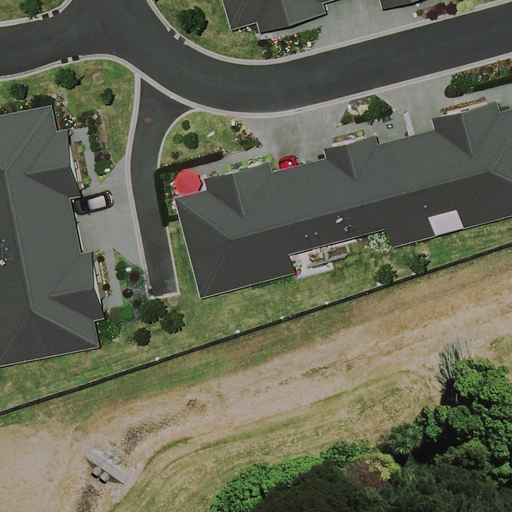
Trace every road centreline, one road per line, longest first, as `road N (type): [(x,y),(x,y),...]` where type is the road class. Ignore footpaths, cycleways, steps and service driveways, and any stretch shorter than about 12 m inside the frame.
road 1 (residential): [(175,64),(283,97),(415,76),(511,45)]
road 2 (residential): [(175,64),(144,149),(141,194),(158,285)]
